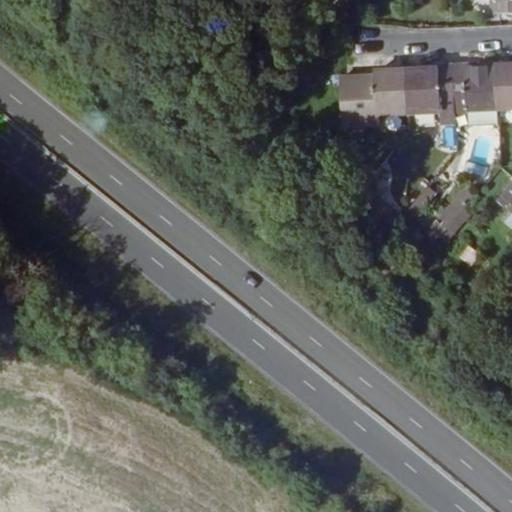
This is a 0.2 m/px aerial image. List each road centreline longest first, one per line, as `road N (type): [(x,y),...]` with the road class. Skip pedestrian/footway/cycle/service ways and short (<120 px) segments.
road 1 (trunk): [(511,509),(0,85)]
road 2 (trunk): [(0,142),(453,511)]
road 3 (residential): [(364,44),(511,38)]
